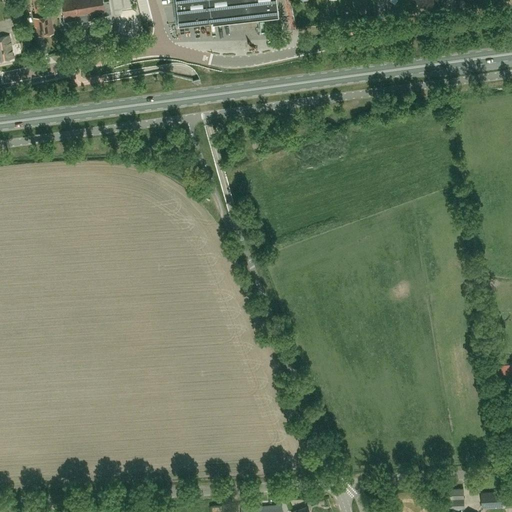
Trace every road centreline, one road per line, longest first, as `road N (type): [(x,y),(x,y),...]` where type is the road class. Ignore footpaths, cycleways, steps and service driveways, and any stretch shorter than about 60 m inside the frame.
road 1 (unclassified): [(0,145),(511,73)]
road 2 (primary): [(511,53),(0,123)]
road 3 (unclassified): [(164,49),(247,61),(511,19)]
road 4 (tertiary): [(0,503),(322,484),(339,494)]
road 5 (unclassified): [(511,473),(365,481),(339,494)]
road 6 (unclassified): [(0,78),(164,49)]
